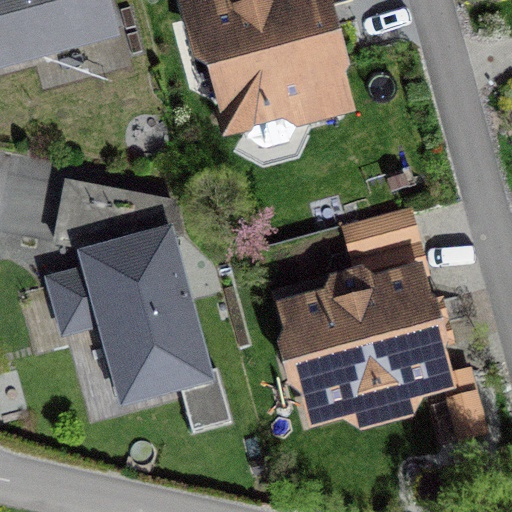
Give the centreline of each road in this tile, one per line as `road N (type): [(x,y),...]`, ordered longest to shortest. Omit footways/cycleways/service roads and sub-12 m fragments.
road 1 (residential): [(511,338),(421,0)]
road 2 (residential): [(0,479),(141,511)]
